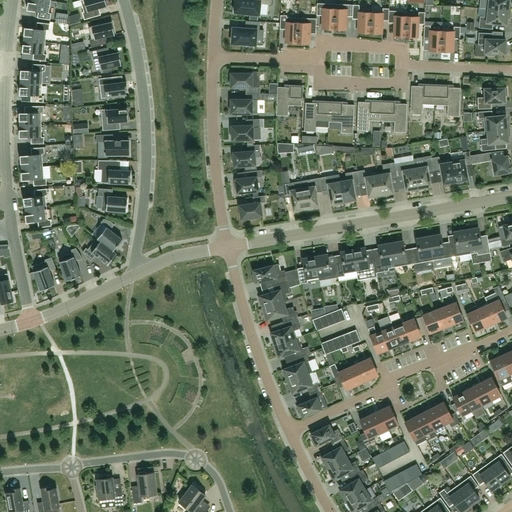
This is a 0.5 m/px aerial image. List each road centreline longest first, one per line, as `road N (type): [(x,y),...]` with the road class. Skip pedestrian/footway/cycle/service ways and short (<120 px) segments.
road 1 (unclassified): [(226,247),(511,198)]
road 2 (residential): [(132,277),(145,113),(122,0)]
road 3 (residential): [(288,432),(511,330)]
road 4 (residential): [(12,0),(4,76),(7,201)]
road 5 (residential): [(226,247),(288,432)]
road 6 (residential): [(211,58),(211,144),(226,247)]
road 7 (unclassified): [(72,468),(183,456),(210,470),(229,511)]
road 8 (residential): [(320,62),(319,85),(400,87),(401,66)]
road 9 (residential): [(401,66),(401,45),(320,43),(320,62)]
